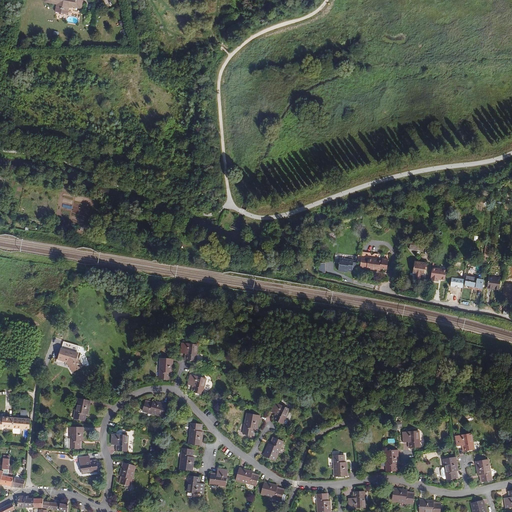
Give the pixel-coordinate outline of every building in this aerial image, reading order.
[(56,7),(68,10),(69,7),(82,9),(83,0),(44,0),(45,0),(57,3),(57,5),(56,7)] [(419,242),(411,241),(409,249),(417,250),(417,249),(423,250),(424,243),(419,242)] [(356,270),(357,263),(353,262),(354,260),(340,258),(338,271),(344,272),(344,270),(352,272),(352,270),(356,270)] [(368,259),(361,258),(360,267),(367,268),(366,269),(381,271),(381,268),(387,269),(389,260),(382,259),(382,260),(368,258),(368,259)] [(426,263),(415,261),(413,273),(414,273),(415,277),(415,280),(420,281),(421,278),(423,275),(424,275),(425,269),(427,269),(428,265),(426,265),(426,263)] [(463,262),(454,261),(453,269),(462,270),(463,262)] [(459,277),(453,277),(451,289),(460,290),(461,279),(458,279),(459,277)] [(482,289),(484,280),(466,277),(465,286),(469,286),(468,288),(472,289),(473,287),(482,289)] [(496,288),(496,290),(499,291),(501,279),(489,277),(487,287),(496,288)] [(511,280),(503,279),(502,290),(511,291),(511,280)] [(187,354),(186,360),(196,361),(198,345),(182,343),(180,353),(185,354),(187,354)] [(61,348),(58,358),(57,360),(66,363),(72,373),(83,367),(77,358),(79,353),(61,348)] [(169,373),(171,373),(172,373),(173,359),(161,358),(160,379),(169,380),(169,373)] [(194,386),(193,392),(202,394),(206,378),(190,375),(188,385),(193,386),(194,386)] [(85,414),(87,414),(88,414),(91,401),(78,398),(74,419),(83,421),(85,414)] [(152,404),(145,402),(143,411),(163,417),(167,405),(153,401),(153,402),(152,404)] [(277,415),(274,420),(282,424),(289,409),(275,402),(271,412),(275,414),(277,415)] [(254,429),(256,429),(257,429),(260,416),(247,413),(243,434),(253,436),(254,429)] [(7,429),(12,429),(13,417),(3,417),(1,417),(1,418),(0,417),(0,429),(2,429),(3,427),(7,428),(7,429)] [(30,429),(31,419),(14,417),(13,428),(24,429),(30,429)] [(200,431),(201,424),(191,423),(189,444),(201,445),(203,432),(202,431),(200,431)] [(80,441),(82,441),(83,441),(83,427),(71,427),(71,439),(70,448),(80,448),(80,441)] [(410,442),(410,448),(419,447),(418,431),(403,432),(403,442),(408,442),(410,442)] [(464,445),(465,451),(474,450),(471,433),(455,436),(457,446),(462,445),(464,445)] [(118,445),(118,451),(127,452),(128,435),(112,434),(111,445),(116,445),(118,445)] [(283,441),(274,438),(272,444),(270,444),(269,443),(263,456),(275,461),(283,441)] [(191,457),(192,449),(183,448),(180,469),(192,471),(194,457),(193,457),(191,457)] [(396,464),(398,464),(399,464),(398,450),(386,451),(387,472),(396,472),(396,464)] [(9,465),(10,456),(4,455),(3,458),(2,469),(4,470),(9,470),(9,465)] [(343,462),(343,455),(334,455),(335,477),(347,476),(346,462),(345,462),(343,462)] [(91,462),(90,461),(90,456),(79,457),(82,473),(98,471),(98,466),(97,463),(97,461),(91,462)] [(455,471),(457,471),(458,471),(456,457),(444,459),(445,467),(447,479),(447,480),(456,478),(455,471)] [(481,475),(482,482),(491,480),(488,459),(476,461),(478,475),(479,475),(481,475)] [(122,477),(120,484),(129,486),(135,466),(123,462),(120,476),(121,476),(122,477)] [(252,474),(252,473),(253,472),(239,468),(236,480),(256,486),(259,477),(252,474)] [(217,475),(210,474),(209,483),(226,486),(228,470),(218,469),(217,473),(217,475)] [(11,486),(13,477),(8,476),(9,475),(9,473),(3,472),(1,484),(11,486)] [(198,483),(198,477),(189,476),(187,492),(203,494),(204,484),(199,483),(198,483)] [(23,489),(25,480),(13,477),(11,486),(23,489)] [(277,489),(278,487),(278,486),(264,482),(261,494),(282,500),(283,494),(284,491),(277,489)] [(407,493),(407,491),(408,490),(394,488),(392,500),(413,503),(414,494),(407,493)] [(355,498),(353,498),(349,498),(349,508),(365,508),(364,491),(355,491),(355,498)] [(327,501),(327,493),(317,494),(318,511),(330,511),(330,500),(329,501),(327,501)] [(17,508),(24,508),(24,496),(25,495),(19,496),(18,498),(15,499),(16,502),(16,503),(18,503),(17,508)] [(24,496),(24,508),(25,511),(26,511),(26,509),(27,508),(31,508),(33,508),(34,498),(29,498),(29,496),(24,496)] [(39,508),(40,508),(49,509),(50,502),(43,501),(44,498),(34,498),(33,508),(39,508)] [(434,504),(434,502),(434,501),(420,500),(419,511),(440,511),(441,504),(434,504)] [(473,511),(486,511),(483,500),(471,503),(473,511)] [(13,502),(0,508),(0,511),(10,511),(15,510),(13,502)] [(65,511),(67,511),(69,505),(64,504),(50,502),(49,509),(65,511)]
